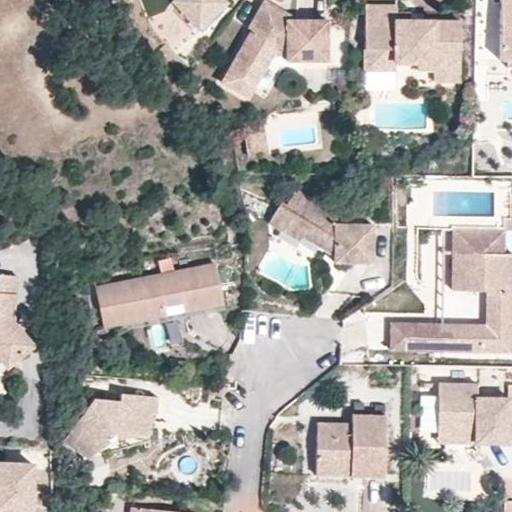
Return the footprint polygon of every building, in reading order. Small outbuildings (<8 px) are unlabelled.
[(180,0),(181,7),(198,27),(225,3),(221,0),(180,0)] [(271,53),(276,55),(278,52),(286,53),(285,59),(326,59),(327,19),(286,19),(275,11),(277,7),(264,0),(262,0),(247,27),(251,29),(228,68),(254,83),(264,67),(263,61),(268,51),(271,53)] [(511,0),(500,0),(499,60),(505,60),(505,68),(511,67),(511,0)] [(457,81),(458,21),(419,20),(408,20),(408,12),(394,13),(395,5),(363,4),(362,69),(393,69),(393,61),(415,62),(415,70),(431,70),(430,81),(457,81)] [(298,18),(277,7),(275,11),(286,19),(298,18)] [(263,61),(264,67),(271,53),(268,51),(263,61)] [(247,96),(254,83),(228,68),(221,81),(247,96)] [(335,223),(336,214),(295,190),(286,205),(283,203),(271,224),(287,233),(294,221),(319,236),(314,243),(321,247),(324,246),(324,244),(334,244),(334,252),(334,255),(334,261),(353,261),(353,256),(372,257),(372,224),(345,223),(335,223)] [(287,233),(302,241),(304,237),(314,243),(319,236),(294,221),(287,233)] [(450,228),(450,251),(501,253),(501,229),(450,228)] [(324,246),(321,247),(334,255),(334,252),(334,244),(324,244),(324,246)] [(437,351),(508,352),(510,253),(501,253),(450,251),(449,290),(487,291),(486,324),(438,323),(437,351)] [(149,317),(223,302),(216,264),(97,288),(105,326),(116,324),(115,319),(148,312),(149,317)] [(19,271),(0,269),(0,342),(13,359),(31,345),(31,337),(12,313),(8,307),(8,299),(13,300),(16,300),(19,271)] [(115,319),(116,324),(149,317),(148,312),(115,319)] [(437,351),(438,323),(388,323),(387,349),(437,351)] [(13,359),(0,342),(0,352),(8,363),(13,359)] [(476,383),(437,383),(436,431),(458,432),(461,437),(474,437),(474,442),(507,443),(508,398),(476,397),(476,383)] [(156,413),(157,396),(120,393),(119,400),(92,398),(62,440),(84,456),(98,436),(103,439),(104,440),(105,441),(107,441),(108,441),(109,441),(110,441),(111,440),(112,440),(113,440),(113,439),(115,439),(116,437),(117,437),(117,436),(118,434),(118,433),(119,432),(147,434),(150,435),(152,413),(156,413)] [(419,394),(420,435),(435,435),(435,394),(419,394)] [(314,475),(383,476),(383,416),(350,415),(350,424),(349,436),(315,435),(314,475)] [(315,423),(315,435),(349,436),(350,424),(315,423)] [(458,432),(436,431),(436,442),(474,442),(474,437),(461,437),(458,432)] [(113,440),(147,434),(119,432),(118,433),(118,434),(117,436),(117,437),(116,437),(115,439),(113,439),(113,440)] [(98,436),(84,456),(88,459),(110,441),(109,441),(108,441),(107,441),(105,441),(104,440),(103,439),(98,436)] [(30,511),(33,464),(0,462),(0,495),(4,499),(4,509),(3,511),(30,511)]
